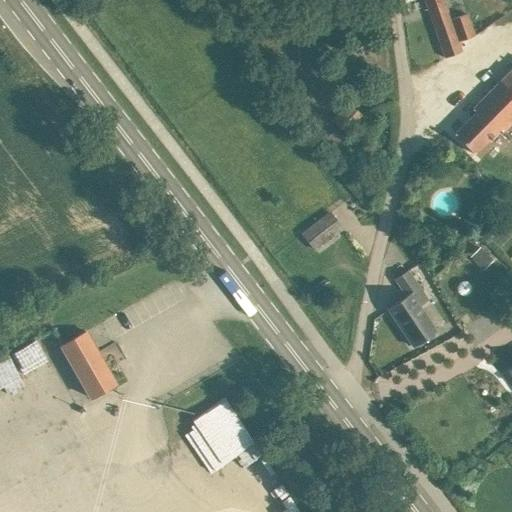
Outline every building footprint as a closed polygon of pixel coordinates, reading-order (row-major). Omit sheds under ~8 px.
[(335,0),(324,0),(313,9),(324,23),(342,9),(335,0)] [(424,0),(445,58),(462,52),(458,41),(475,36),(468,14),(450,21),(443,0),(424,0)] [(454,134),(474,154),(501,130),(503,132),(511,123),(511,69),(472,109),(475,112),(454,134)] [(332,120),(347,134),(364,117),(349,103),(332,120)] [(329,212),(302,233),(315,249),(342,229),(329,212)] [(480,245),(469,257),(482,269),(493,257),(480,245)] [(413,347),(421,341),(436,331),(419,307),(425,302),(415,287),(425,281),(418,271),(408,277),(405,272),(395,279),(406,296),(387,308),(413,347)] [(465,281),(461,281),(458,283),(456,287),(457,290),(459,294),(462,295),(466,295),(469,293),(471,289),(471,286),(468,282),(465,281)] [(116,384),(98,352),(86,331),(63,345),(91,398),(116,384)] [(205,438),(215,434),(221,450),(249,439),(232,397),(194,412),(205,438)]
